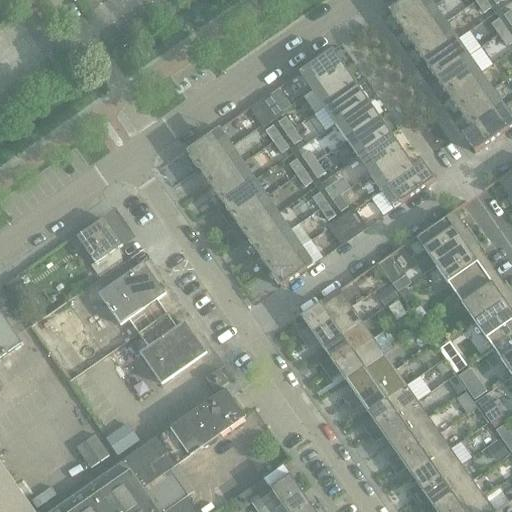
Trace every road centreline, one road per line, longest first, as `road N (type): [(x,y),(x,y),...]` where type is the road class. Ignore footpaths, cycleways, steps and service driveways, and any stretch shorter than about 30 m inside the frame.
road 1 (residential): [(246,332),(511,153)]
road 2 (residential): [(129,163),(358,0)]
road 3 (residential): [(377,511),(246,332)]
road 4 (residential): [(246,332),(129,163)]
road 5 (residential): [(0,250),(129,163)]
